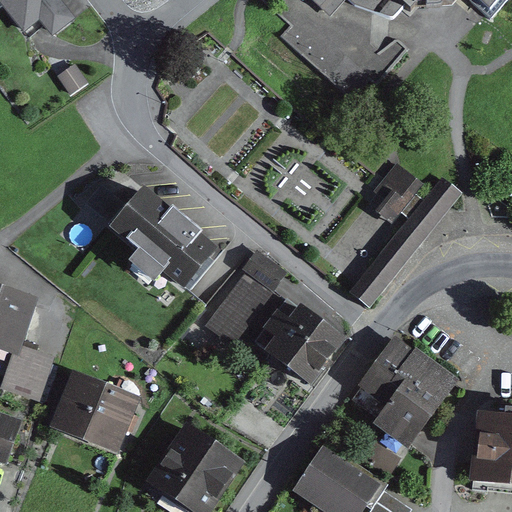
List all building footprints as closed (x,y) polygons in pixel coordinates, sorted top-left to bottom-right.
[(0,0),(24,31),(42,18),(53,32),(70,20),(54,0),(0,0)] [(465,4),(485,22),(504,0),(304,0),(299,6),(317,25),(327,34),(392,33),(399,23),(449,18),(465,4)] [(417,192),(389,170),(372,190),(381,197),(368,213),(388,229),(417,192)] [(453,201),(436,187),(348,300),(365,314),(453,201)] [(152,276),(180,300),(213,261),(130,192),(101,228),(116,241),(110,248),(121,257),(114,265),(141,288),(152,276)] [(0,382),(0,395),(34,406),(48,361),(16,351),(31,304),(0,294),(0,358),(7,360),(0,382)] [(332,345),(284,310),(248,359),(296,395),(332,345)] [(381,422),(422,367),(394,346),(353,402),(381,422)] [(409,443),(450,387),(422,367),(381,422),(409,443)] [(133,408),(76,384),(58,427),(115,451),(133,408)] [(511,418),(472,414),(464,485),(511,490),(511,418)] [(0,429),(0,473),(4,474),(13,432),(0,429)] [(201,511),(235,468),(182,429),(140,486),(175,511),(201,511)] [(359,511),(374,489),(315,453),(287,499),(308,511),(359,511)] [(403,511),(380,498),(371,511),(403,511)]
